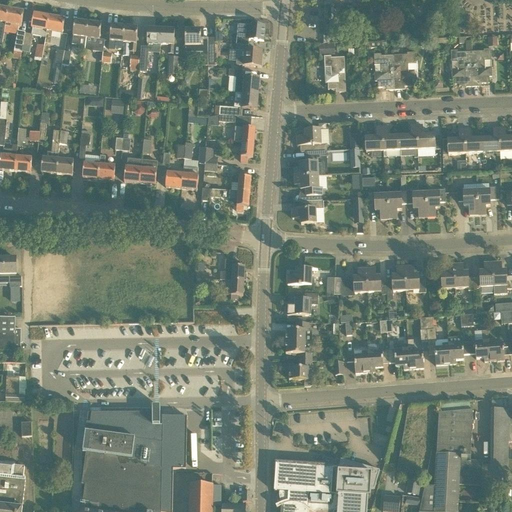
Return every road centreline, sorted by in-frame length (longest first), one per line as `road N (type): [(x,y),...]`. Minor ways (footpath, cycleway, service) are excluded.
road 1 (residential): [(263,240),(0,199)]
road 2 (residential): [(260,400),(511,382)]
road 3 (residential): [(263,240),(511,239)]
road 4 (residential): [(274,113),(511,103)]
road 5 (residential): [(91,0),(286,7)]
road 6 (tertiary): [(260,400),(263,240)]
road 7 (tertiary): [(263,240),(274,113)]
